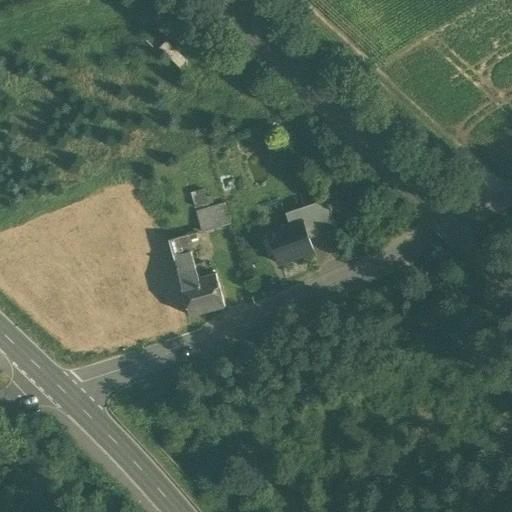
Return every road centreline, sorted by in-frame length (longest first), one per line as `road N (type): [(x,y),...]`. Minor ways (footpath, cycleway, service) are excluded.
road 1 (tertiary): [(68,390),(278,312),(511,193)]
road 2 (track): [(507,195),(293,0)]
road 3 (secondary): [(176,511),(68,390)]
